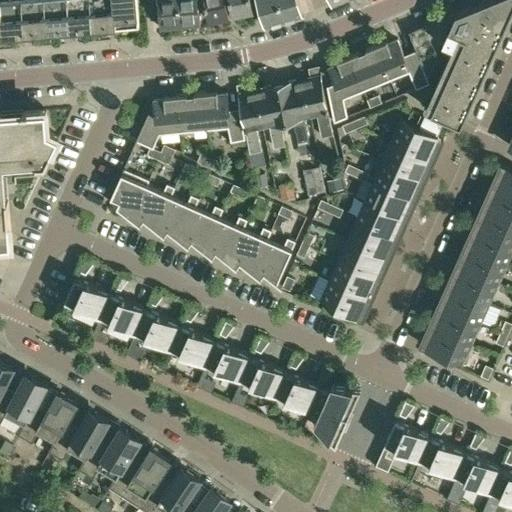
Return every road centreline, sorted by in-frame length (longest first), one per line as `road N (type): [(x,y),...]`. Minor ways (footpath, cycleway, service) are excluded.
road 1 (residential): [(292,511),(185,435),(18,335),(18,315),(57,230)]
road 2 (residential): [(379,373),(57,230)]
road 3 (residential): [(379,373),(511,73)]
road 4 (residential): [(413,0),(271,52),(110,70)]
road 5 (residential): [(57,230),(111,104),(110,70)]
road 6 (residential): [(511,433),(379,373)]
